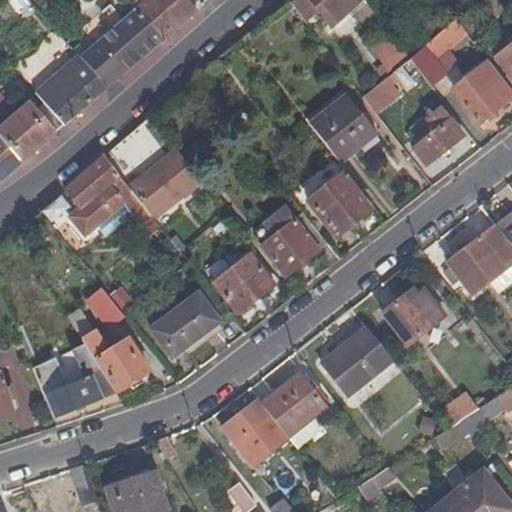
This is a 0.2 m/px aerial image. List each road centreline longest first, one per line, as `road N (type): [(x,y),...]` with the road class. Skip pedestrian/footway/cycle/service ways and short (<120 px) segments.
road 1 (residential): [(0,467),(183,407),(217,387),(511,154)]
road 2 (tertiary): [(249,0),(0,210)]
